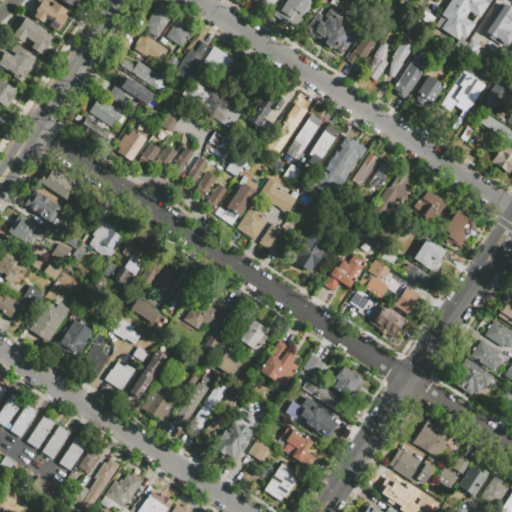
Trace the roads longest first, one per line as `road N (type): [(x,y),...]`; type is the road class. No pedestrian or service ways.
road 1 (residential): [(35,130),(511,447)]
road 2 (residential): [(197,0),(511,209)]
road 3 (residential): [(0,348),(245,511)]
road 4 (residential): [(486,263),(324,508)]
road 5 (tertiary): [(35,130),(118,0)]
